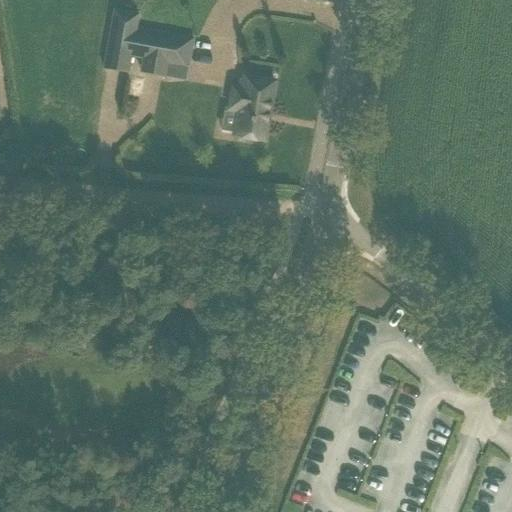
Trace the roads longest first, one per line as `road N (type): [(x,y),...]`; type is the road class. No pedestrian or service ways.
road 1 (track): [(154,511),(176,427),(143,320),(91,280),(0,240)]
road 2 (tertiary): [(212,511),(322,211)]
road 3 (track): [(0,184),(302,207)]
road 4 (unclassified): [(511,366),(322,211)]
road 5 (tertiary): [(322,211),(364,0)]
